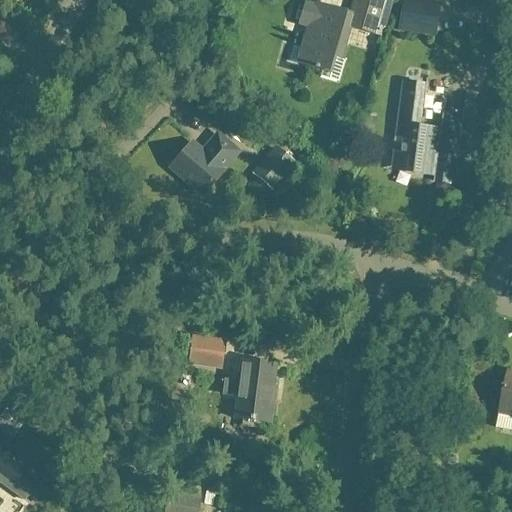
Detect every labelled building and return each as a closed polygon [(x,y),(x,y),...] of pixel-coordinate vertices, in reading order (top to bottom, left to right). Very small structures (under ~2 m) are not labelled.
[(355,0),(351,17),(377,24),(383,0),(355,0)] [(441,1),(430,0),(402,0),(397,32),(436,38),(441,1)] [(289,60),(323,70),(321,77),(338,82),(344,60),(339,58),(351,17),(314,6),(313,7),(306,5),(306,7),(300,5),(296,20),(301,21),(301,23),(310,25),(303,50),(293,47),(289,60)] [(403,83),(395,137),(405,138),(402,163),(436,168),(435,176),(454,179),(463,111),(443,108),(440,133),(421,130),(427,86),(403,83)] [(191,144),(172,167),(202,193),(222,171),(221,170),(236,152),(217,136),(202,154),(191,144)] [(260,166),(277,181),(292,163),(274,148),(260,166)] [(226,339),(191,337),(185,364),(222,370),(226,339)] [(234,419),(270,423),(273,401),(270,401),(275,365),(241,361),(234,419)] [(511,372),(507,372),(500,406),(511,408),(511,372)] [(0,428),(0,486),(21,502),(28,492),(43,502),(59,479),(32,460),(36,455),(12,438),(0,428)] [(167,492),(164,511),(197,511),(199,497),(167,492)]
